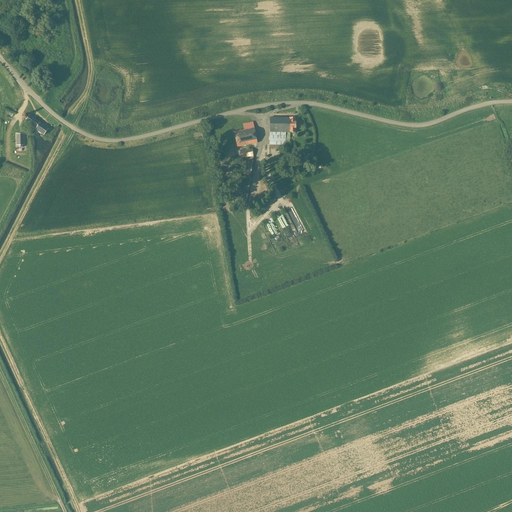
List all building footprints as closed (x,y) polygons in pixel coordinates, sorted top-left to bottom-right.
[(39,125),(38,124),(40,122),(34,118),(30,115),(26,120),(30,124),(29,125),(32,126),(32,125),(37,128),(36,130),(43,135),(48,129),(44,126),(40,123),(39,125)] [(290,118),(270,117),(269,148),(285,149),(285,145),(289,145),(289,133),(295,133),(295,118),(290,118)] [(237,147),(257,143),(254,128),(253,122),(243,124),(244,130),(234,132),(237,147)] [(17,145),(24,145),(24,134),(18,134),(16,134),(17,145)] [(234,205),(247,201),(248,191),(253,156),(254,156),(252,148),(238,151),(240,160),(236,194),(234,205)]
